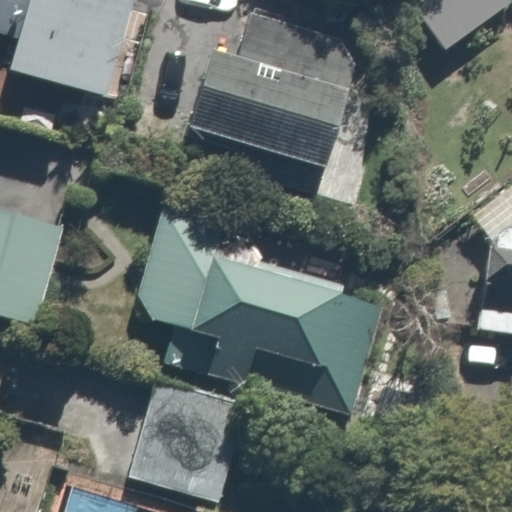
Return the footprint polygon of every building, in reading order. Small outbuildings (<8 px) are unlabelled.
[(0,0),(0,70),(94,97),(121,0),(0,0)] [(223,54),(170,40),(147,124),(305,167),(339,44),(233,15),(223,54)] [(511,182),(486,180),(471,334),(511,338),(511,182)] [(150,199),(111,305),(196,336),(185,366),(332,420),(382,284),(150,199)] [(0,207),(0,320),(27,329),(59,225),(0,207)] [(149,371),(110,473),(201,508),(240,407),(149,371)]
